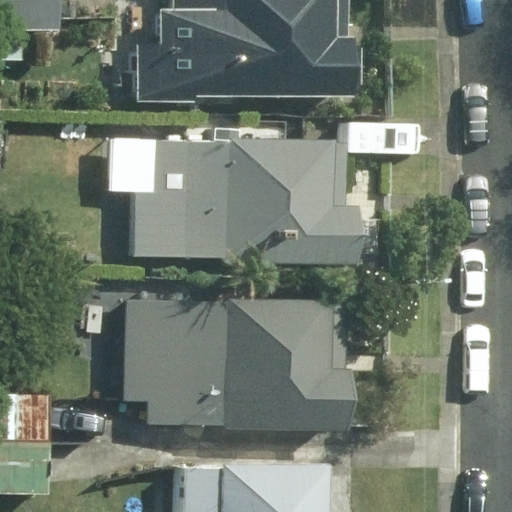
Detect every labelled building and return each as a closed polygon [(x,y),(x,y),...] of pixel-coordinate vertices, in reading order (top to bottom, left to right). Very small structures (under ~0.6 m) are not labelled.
[(58,0),(0,0),(0,28),(59,27),(58,0)] [(344,0),(159,0),(161,91),(222,90),(222,97),(347,95),(344,0)] [(302,116),(244,116),(244,136),(302,137),(302,116)] [(339,206),(340,141),(157,137),(156,220),(133,220),(132,260),(354,264),(355,206),(339,206)] [(345,304),(123,297),(119,401),(146,402),(145,424),(345,431),(347,369),(343,369),(345,304)] [(0,492),(45,495),(46,399),(0,395),(0,492)] [(326,511),(327,464),(179,463),(178,511),(326,511)]
